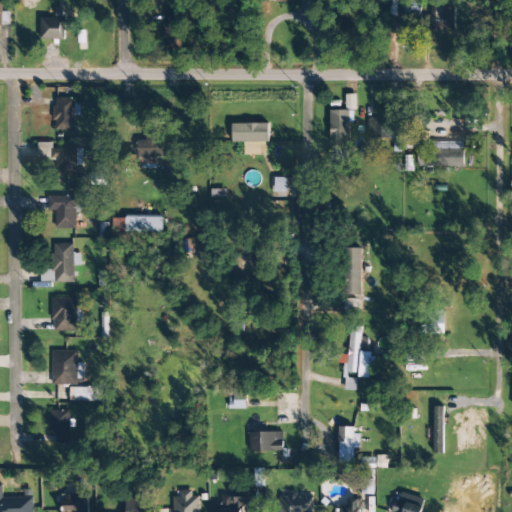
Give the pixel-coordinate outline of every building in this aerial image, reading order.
[(0,24),(9,25),(9,13),(2,13),(2,1),(0,1),(0,24)] [(454,17),(440,17),(440,8),(431,8),(430,29),(454,30),(454,17)] [(179,14),(164,14),(164,49),(180,49),(179,14)] [(429,17),(421,17),(421,29),(430,28),(429,17)] [(63,18),(40,18),(40,40),(63,40),(63,18)] [(345,95),(345,110),(356,109),(355,95),(345,95)] [(74,116),(79,116),(80,100),(57,99),(56,130),(74,130),(74,116)] [(330,111),(330,145),(349,145),(349,110),(330,111)] [(373,138),(373,122),(386,122),(386,119),(368,119),(367,138),(373,138)] [(375,139),(397,138),(396,122),(374,123),(375,139)] [(244,155),(267,154),(267,124),(232,124),(232,143),(244,143),(244,155)] [(167,138),(145,137),(145,141),(137,140),(137,150),(123,149),(123,162),(143,162),(143,168),(155,169),(156,157),(167,158),(167,138)] [(464,147),(447,147),(447,149),(418,148),(417,166),(463,168),(464,147)] [(58,176),(82,175),(81,149),(51,150),(52,161),(57,160),(58,176)] [(47,212),(55,212),(55,229),(75,229),(76,197),(48,197),(47,212)] [(161,216),(125,216),(125,232),(161,233),(161,216)] [(74,282),(73,266),(80,266),(80,254),(73,254),(73,244),(53,244),(54,283),(74,282)] [(362,249),(345,248),(343,295),(360,296),(362,249)] [(237,254),(236,278),(251,278),(252,254),(237,254)] [(76,331),(77,298),(52,297),(51,331),(76,331)] [(369,378),(370,353),(361,352),(361,348),(367,348),(368,337),(361,337),(362,327),(350,326),(348,355),(339,354),(339,362),(345,363),(345,372),(358,373),(358,377),(369,378)] [(52,385),(77,386),(77,379),(84,379),(84,363),(77,363),(77,351),(53,351),(52,385)] [(356,391),(356,379),(345,378),(345,390),(356,391)] [(70,401),(102,401),(102,387),(70,386),(70,401)] [(229,409),(246,409),(246,393),(229,393),(229,409)] [(433,454),(443,454),(443,407),(434,407),(433,454)] [(70,410),(51,411),(51,442),(70,441),(70,410)] [(353,464),(353,448),(360,449),(360,434),(353,434),(353,427),(339,427),(338,464),(353,464)] [(249,452),(283,451),(283,432),(249,433),(249,452)] [(373,494),(374,479),(361,479),(361,494),(373,494)] [(0,511),(33,511),(33,497),(2,498),(2,485),(0,484),(0,511)] [(172,511),(199,511),(199,496),(191,496),(191,491),(180,491),(180,497),(172,497),(172,511)] [(240,511),(240,506),(256,505),(256,491),(221,492),(221,505),(212,505),(211,511),(240,511)] [(279,511),(312,511),(313,492),(288,493),(288,497),(279,497),(279,511)] [(420,511),(424,499),(399,492),(392,511),(420,511)] [(88,511),(88,496),(61,497),(61,511),(88,511)]
